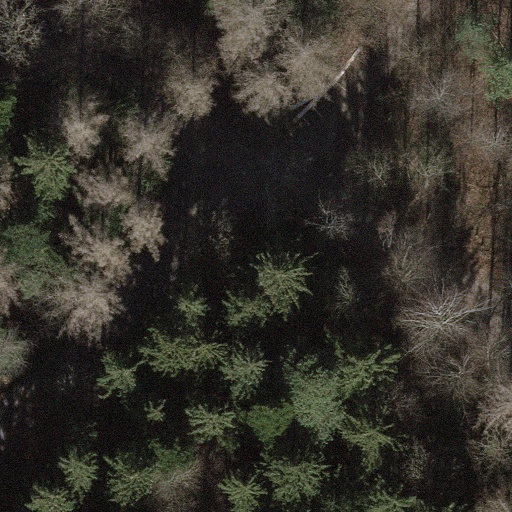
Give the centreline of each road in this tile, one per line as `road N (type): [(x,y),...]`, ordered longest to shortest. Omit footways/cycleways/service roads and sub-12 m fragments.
road 1 (track): [(441,0),(347,118),(281,181),(199,239),(0,426)]
road 2 (track): [(0,28),(281,181),(511,339)]
